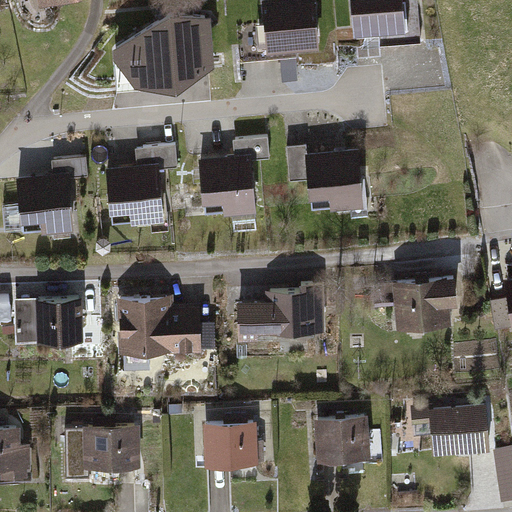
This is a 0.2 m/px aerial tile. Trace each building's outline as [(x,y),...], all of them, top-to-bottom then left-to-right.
[(314,0),(262,0),(267,50),(319,46),(314,0)] [(404,0),(352,0),(355,33),(407,28),(404,0)] [(172,10),(113,44),(115,84),(135,81),(177,85),(215,61),(210,13),(172,10)] [(296,56),(280,58),(282,80),(298,78),(296,56)] [(233,138),(234,153),(252,151),(268,150),(267,135),(233,138)] [(135,146),(136,163),(158,161),(177,159),(175,142),(135,146)] [(308,177),(305,151),(304,143),(287,144),(290,178),(308,177)] [(359,146),(305,151),(308,177),(309,194),(330,192),(331,204),(364,202),(359,146)] [(234,153),(198,156),(202,199),(222,197),(224,210),(257,207),(252,151),(234,153)] [(51,158),(52,172),(69,171),(88,169),(87,155),(51,158)] [(136,163),(106,166),(109,209),(130,207),(131,218),(162,216),(158,161),(136,163)] [(52,172),(14,175),(18,219),(37,218),(38,231),(74,228),(69,171),(52,172)] [(455,274),(392,280),(394,302),(397,326),(452,321),(450,301),(458,300),(455,274)] [(394,302),(392,280),(373,281),(375,304),(394,302)] [(266,298),(237,299),(239,337),(258,337),(258,330),(270,329),(271,331),(325,329),(323,281),(300,281),(300,288),(266,289),(266,298)] [(173,294),(118,295),(119,350),(200,348),(200,346),(199,320),(199,302),(173,303),(173,294)] [(511,323),(511,315),(509,294),(491,297),(496,326),(511,323)] [(81,295),(14,297),(16,340),(83,338),(81,295)] [(215,319),(199,320),(200,346),(216,345),(215,319)] [(433,401),(411,403),(413,421),(431,420),(433,451),(489,447),(486,403),(434,407),(433,401)] [(224,411),(224,420),(247,419),(247,411),(224,411)] [(366,414),(314,417),(317,459),(369,456),(366,414)] [(224,420),(203,421),(205,464),(265,461),(264,438),(258,439),(257,419),(247,419),(224,420)] [(20,424),(0,424),(0,467),(13,467),(13,477),(30,477),(30,442),(20,442),(20,424)] [(139,424),(64,424),(65,475),(88,474),(88,465),(139,464),(139,424)] [(511,444),(494,448),(502,499),(511,497),(511,444)]
